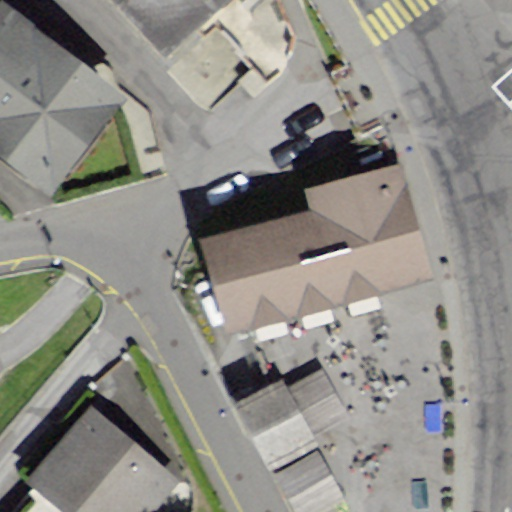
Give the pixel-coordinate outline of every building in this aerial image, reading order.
[(122,0),(166,48),(219,0),(122,0)] [(0,148),(52,186),(116,96),(0,3),(0,148)] [(206,239),(231,328),(427,274),(398,167),(310,191),(315,209),(206,239)] [(343,409),(320,370),(288,389),(283,380),(243,404),(278,462),(314,441),(307,430),(343,409)] [(93,413),(34,480),(71,511),(145,511),(172,482),(93,413)] [(314,511),(341,497),(315,452),(280,472),(302,511),(314,511)]
